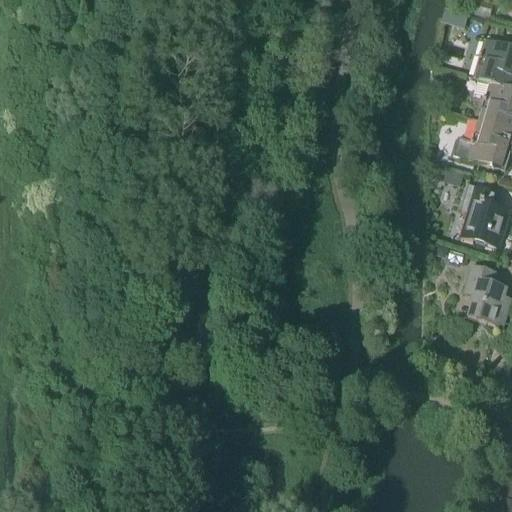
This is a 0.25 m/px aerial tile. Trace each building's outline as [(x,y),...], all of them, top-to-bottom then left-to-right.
[(466,1),(462,15),(487,22),(491,9),(466,1)] [(473,83),(488,87),(489,87),(511,93),(511,80),(511,77),(511,51),(484,44),(473,83)] [(511,93),(489,87),(488,87),(477,125),(511,135),(511,93)] [(511,149),(511,135),(477,125),(471,145),(458,141),(453,159),(475,166),(504,174),(510,156),(506,155),(508,148),(511,149)] [(497,198),(468,189),(461,213),(467,215),(460,241),(499,252),(510,214),(494,210),(497,198)] [(496,277),(472,270),(464,297),(474,300),(467,321),(502,332),(510,304),(502,302),(505,292),(493,288),(496,277)] [(511,511),(511,506),(500,503),(497,511),(511,511)]
